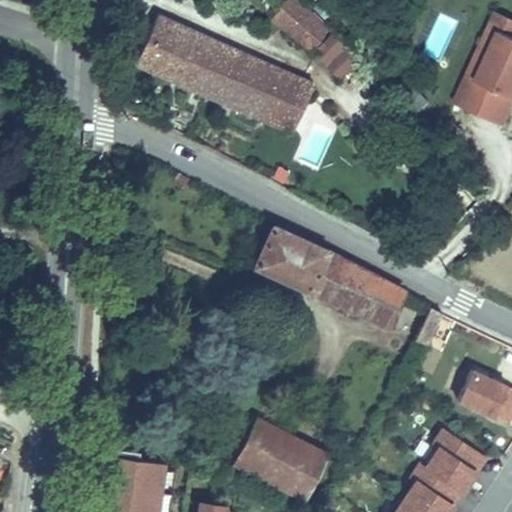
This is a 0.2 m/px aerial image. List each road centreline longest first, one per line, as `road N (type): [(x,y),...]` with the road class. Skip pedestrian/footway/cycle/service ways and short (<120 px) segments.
road 1 (residential): [(511,318),(74,101)]
road 2 (primary): [(74,101),(45,511)]
